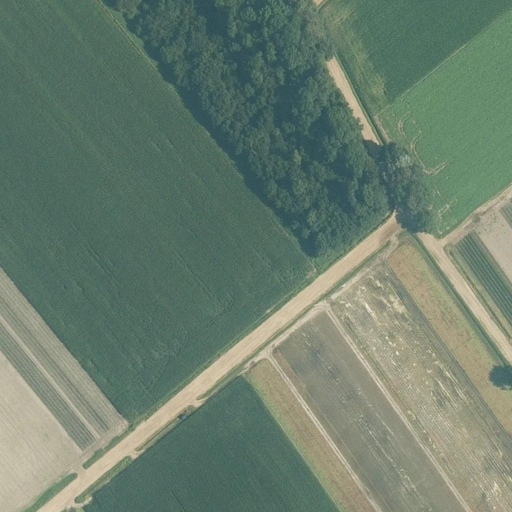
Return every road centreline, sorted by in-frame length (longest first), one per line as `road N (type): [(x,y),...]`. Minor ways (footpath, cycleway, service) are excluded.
road 1 (track): [(410,214),(47,511)]
road 2 (track): [(304,7),(410,214)]
road 3 (track): [(511,357),(410,214)]
